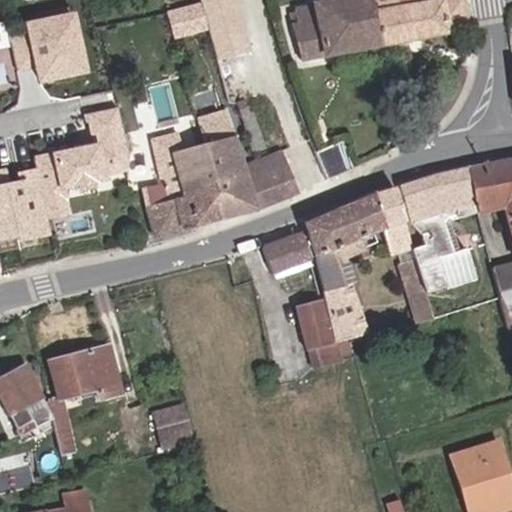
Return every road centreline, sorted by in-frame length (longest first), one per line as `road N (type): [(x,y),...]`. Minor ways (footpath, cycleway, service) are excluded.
road 1 (tertiary): [(0,294),(188,251),(407,163),(497,139)]
road 2 (tertiary): [(477,0),(497,139)]
road 3 (unknown): [(247,228),(292,352)]
